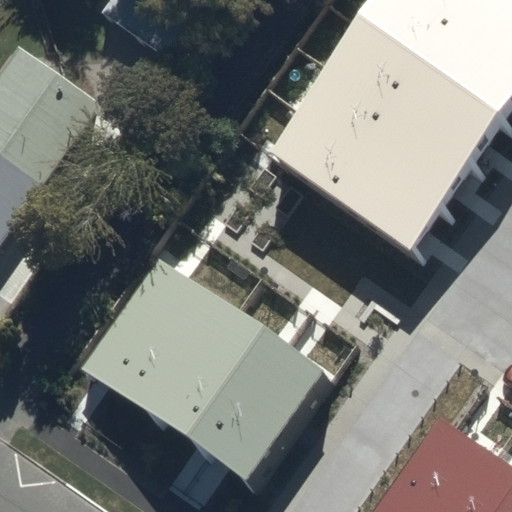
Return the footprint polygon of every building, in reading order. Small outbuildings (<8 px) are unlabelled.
[(212,0),(121,0),(108,19),(177,69),(222,6),(212,0)] [(427,0),(301,182),(414,260),(511,118),(511,9),(498,0),(427,0)] [(0,266),(113,108),(29,48),(0,87),(0,266)] [(95,378),(266,495),(332,400),(161,283),(95,378)] [(511,511),(511,492),(450,450),(406,511),(511,511)]
